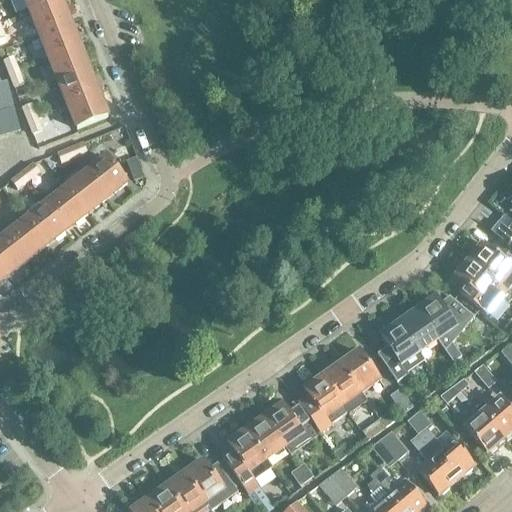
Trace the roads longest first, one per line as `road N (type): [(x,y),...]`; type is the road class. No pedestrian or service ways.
road 1 (residential): [(73,502),(420,264),(511,144)]
road 2 (residential): [(97,0),(169,179),(0,325)]
road 3 (residential): [(73,502),(0,406)]
